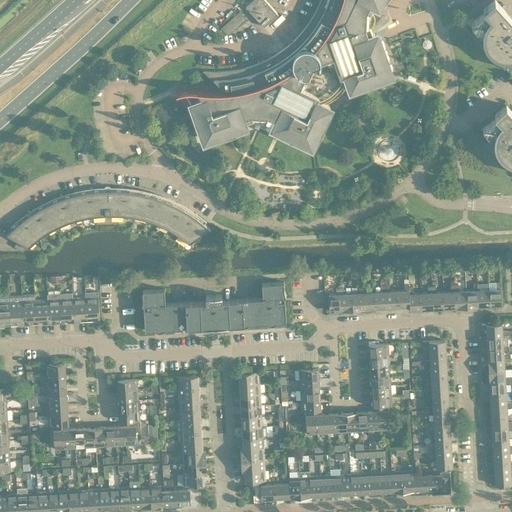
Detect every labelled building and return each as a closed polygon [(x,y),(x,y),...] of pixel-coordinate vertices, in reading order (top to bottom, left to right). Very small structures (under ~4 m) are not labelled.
[(329,104),(321,100),(323,100),(325,99),(327,98),(329,96),(331,95),(333,94),(335,92),(337,90),(339,89),(340,87),(342,85),(343,83),(344,81),(345,78),(348,87),(352,89),(387,77),(391,69),(379,36),(371,33),(368,34),(366,26),(367,26),(368,25),(368,24),(369,23),(370,23),(370,22),(371,21),(371,19),(371,18),(371,17),(370,16),(370,15),(370,14),(369,13),(368,13),(367,12),(366,11),(370,4),(373,6),(381,3),(382,0),(320,0),(320,1),(318,5),(316,9),(314,12),(312,16),(310,19),(308,23),(305,26),(303,30),(300,33),(297,36),(295,39),(292,42),(288,44),(285,47),(282,50),(278,52),(275,54),(271,56),(268,58),(265,60),(262,61),(258,63),(255,64),(251,66),(247,67),(243,68),(239,69),(235,70),(231,70),(227,71),(223,71),(219,71),(215,71),(211,71),(207,71),(203,71),(204,71),(222,91),(213,91),(207,91),(202,90),(199,90),(201,97),(195,99),(191,107),(201,136),(209,140),(242,128),(245,120),(245,119),(250,117),(252,114),(267,115),(268,118),(273,121),(272,122),(275,130),(306,145),(315,142),(331,109),(329,104)] [(278,14),(265,0),(252,0),(245,6),(264,26),(278,14)] [(485,12),(471,22),(483,40),(483,42),(483,43),(484,45),(485,46),(486,48),(487,49),(488,51),(490,49),(495,54),(493,55),(495,56),(496,57),(498,57),(511,68),(511,19),(494,0),(483,10),(485,12)] [(239,11),(221,28),(227,34),(228,35),(229,34),(246,19),(242,14),(239,11)] [(496,117),(482,127),(494,145),(494,147),(495,148),(496,150),(496,152),(497,153),(498,155),(500,156),(502,154),(506,159),(505,160),(506,161),(508,162),(509,162),(510,162),(511,163),(511,111),(506,105),(494,115),(496,117)] [(103,187),(103,190),(99,191),(94,191),(90,191),(85,192),(81,193),(76,194),(72,195),(68,196),(63,198),(59,199),(55,201),(51,203),(47,204),(43,206),(39,209),(35,211),(31,213),(27,216),(24,219),(20,221),(17,224),(14,227),(10,230),(7,234),(6,235),(17,241),(15,246),(22,250),(25,246),(28,248),(28,247),(31,245),(33,243),(36,241),(38,239),(42,236),(45,234),(49,231),(52,229),(56,227),(60,225),(64,224),(68,222),(72,221),(76,220),(80,218),(84,217),(88,217),(92,216),(93,218),(94,218),(94,219),(95,220),(97,220),(98,220),(99,220),(100,220),(101,220),(102,219),(103,219),(104,218),(105,217),(105,215),(111,215),(111,217),(112,218),(113,218),(114,219),(115,219),(116,219),(117,220),(118,219),(119,219),(120,219),(121,218),(122,218),(123,217),(123,215),(127,216),(131,216),(136,217),(140,218),(144,219),(148,220),(152,221),(156,223),(160,225),(164,226),(168,228),(171,230),(175,233),(178,235),(182,237),(185,240),(189,243),(210,229),(206,226),(203,223),(199,220),(196,217),(192,214),(188,212),(184,209),(180,207),(176,205),(172,203),(168,201),(164,200),(160,198),(156,197),(151,195),(147,194),(142,193),(138,192),(134,192),(129,191),(124,190),(120,190),(115,190),(111,190),(111,187),(103,187)] [(165,329),(173,328),(182,328),(187,329),(193,327),(210,326),(215,327),(221,325),(238,324),(243,325),(249,324),(266,323),(271,324),(277,322),(286,321),(284,300),(284,298),(284,296),(286,296),(284,290),(283,282),(262,283),(262,297),(222,300),(222,294),(215,294),(212,295),(205,295),(206,301),(165,303),(164,289),(142,290),(143,298),(142,304),(143,305),(143,306),(144,306),(144,308),(145,330),(154,329),(159,330),(165,329)] [(496,289),(489,289),(489,305),(501,305),(500,282),(496,282),(496,289)] [(409,310),(410,310),(408,287),(408,283),(404,284),(404,290),(397,291),(398,307),(409,306),(409,310)] [(467,307),(478,306),(477,283),(473,283),(473,290),(466,290),(467,307)] [(478,306),(489,305),(489,289),(481,290),(481,283),(477,283),(478,306)] [(387,307),(398,307),(397,291),(389,291),(389,284),(385,285),(387,307)] [(455,307),(467,307),(466,290),(458,291),(458,284),(454,285),(455,307)] [(382,291),(374,292),(375,308),(387,307),(385,285),(381,285),(382,291)] [(444,308),(455,307),(454,285),(450,285),(451,291),(443,292),(444,308)] [(359,293),(351,293),(352,309),(364,309),(362,286),(359,286),(359,293)] [(364,309),(375,308),(374,292),(367,292),(366,286),(362,286),(364,309)] [(421,309),(433,309),(431,286),(427,286),(428,293),(420,293),(421,309)] [(433,309),(444,308),(443,292),(436,292),(435,286),(431,286),(433,309)] [(341,310),(340,287),(336,288),(336,294),(328,295),(328,300),(329,308),(329,311),(341,310)] [(341,310),(352,309),(351,293),(344,294),(344,287),(340,287),(341,310)] [(421,309),(420,293),(413,294),(412,287),(408,287),(410,310),(421,309)] [(47,294),(47,299),(49,324),(49,323),(54,323),(55,323),(55,320),(55,318),(61,317),(60,293),(57,294),(52,294),(51,294),(49,294),(47,294)] [(74,322),(72,298),(72,293),(70,293),(68,293),(67,293),(62,293),(60,293),(61,317),(67,317),(67,318),(68,318),(68,319),(68,322),(69,322),(74,322)] [(87,297),(85,297),(86,316),(93,316),(93,318),(93,321),(94,321),(99,320),(99,321),(100,321),(98,296),(96,296),(94,296),(92,296),(90,297),(87,297)] [(86,316),(85,297),(83,297),(78,297),(77,297),(75,298),(75,297),(72,298),(74,322),(79,321),(79,322),(80,322),(80,319),(80,317),(80,316),(86,316)] [(48,324),(49,324),(47,299),(45,299),(43,299),(42,299),(42,300),(37,300),(35,300),(36,319),(42,319),(42,321),(43,324),(43,323),(48,323),(48,324)] [(29,319),(36,319),(35,300),(32,300),(27,300),(26,300),(24,301),(24,300),(22,301),(23,325),(24,325),(29,324),(29,325),(30,325),(29,322),(29,320),(29,319)] [(4,321),(10,320),(9,301),(7,301),(7,302),(5,302),(2,302),(1,302),(0,302),(0,326),(4,326),(4,323),(4,321)] [(23,325),(22,301),(20,301),(18,301),(16,301),(11,301),(9,301),(10,320),(17,320),(17,321),(17,322),(17,326),(18,325),(23,325)] [(485,324),(486,336),(509,334),(509,330),(502,331),(501,323),(485,324)] [(509,338),(509,334),(486,336),(487,347),(503,346),(502,339),(509,338)] [(429,345),(429,353),(445,352),(445,340),(422,341),(422,346),(429,345)] [(369,344),(369,355),(388,354),(388,353),(388,344),(388,343),(369,344)] [(487,347),(487,358),(510,357),(510,353),(503,354),(503,346),(487,347)] [(446,363),(445,352),(429,353),(430,360),(419,361),(419,365),(446,363)] [(388,355),(388,354),(369,355),(370,365),(389,364),(389,363),(388,355)] [(510,361),(510,357),(487,358),(488,370),(504,369),(504,361),(510,361)] [(46,373),(46,374),(65,373),(65,362),(45,363),(45,365),(46,365),(46,373)] [(446,363),(419,365),(419,369),(430,368),(431,375),(447,374),(446,363)] [(370,365),(370,375),(390,374),(390,373),(389,373),(389,365),(389,364),(370,365)] [(299,379),(299,380),(319,378),(318,368),(299,369),(299,370),(299,379)] [(488,370),(489,381),(511,380),(511,379),(511,375),(505,376),(504,369),(488,370)] [(239,383),(239,384),(259,383),(259,382),(258,373),(258,371),(239,372),(239,374),(240,383),(239,383)] [(66,383),(65,373),(46,374),(46,375),(47,383),(47,384),(66,383)] [(390,375),(390,374),(370,375),(371,385),(390,384),(390,375)] [(447,374),(431,375),(431,383),(424,383),(425,387),(447,386),(447,374)] [(178,387),(198,386),(197,376),(197,375),(178,376),(178,377),(179,387),(178,387)] [(118,390),(138,389),(137,388),(137,380),(137,378),(118,380),(118,390)] [(319,389),(319,378),(299,380),(300,380),(300,389),(300,390),(319,389)] [(511,384),(511,380),(489,381),(489,393),(506,392),(505,384),(511,384)] [(66,393),(66,383),(47,384),(47,385),(47,394),(47,395),(66,393)] [(259,383),(239,384),(240,384),(240,394),(240,395),(260,393),(259,393),(259,383)] [(371,385),(372,396),(391,395),(391,394),(390,385),(390,384),(371,385)] [(198,387),(198,386),(178,387),(179,388),(179,397),(179,398),(199,397),(199,396),(198,396),(198,387)] [(447,386),(425,387),(425,391),(431,391),(432,398),(448,397),(447,386)] [(118,390),(119,400),(138,399),(138,398),(137,390),(138,390),(138,389),(118,390)] [(320,399),(319,389),(300,390),(300,391),(301,399),(301,400),(320,399)] [(489,393),(490,404),(511,402),(511,398),(506,399),(506,392),(489,393)] [(67,404),(66,393),(47,395),(48,404),(48,405),(67,404)] [(260,394),(260,393),(240,395),(241,405),(260,404),(259,394),(260,394)] [(391,395),(372,396),(372,406),(382,406),(387,405),(391,405),(391,404),(391,395)] [(199,398),(199,397),(179,398),(179,399),(180,408),(180,409),(199,408),(199,407),(198,398),(199,398)] [(448,397),(432,398),(432,406),(426,406),(426,410),(449,409),(448,397)] [(138,399),(119,400),(119,411),(139,410),(139,409),(138,400),(138,399)] [(301,411),(305,410),(311,410),(320,409),(320,399),(301,400),(301,401),(301,409),(301,411)] [(511,406),(511,402),(490,404),(491,416),(507,415),(507,407),(511,406)] [(68,414),(67,404),(48,405),(48,406),(49,414),(48,414),(48,415),(68,414)] [(260,405),(260,404),(241,405),(241,406),(242,415),(241,415),(241,416),(261,415),(261,414),(260,405)] [(382,410),(377,410),(378,429),(380,429),(386,429),(387,429),(389,429),(389,422),(388,422),(388,418),(388,415),(388,411),(388,410),(387,405),(382,406),(382,410)] [(199,408),(180,409),(181,419),(180,419),(180,420),(200,418),(199,408)] [(449,409),(426,410),(426,414),(433,414),(433,421),(449,420),(449,409)] [(120,421),(129,421),(139,420),(139,419),(139,410),(119,411),(120,421)] [(311,414),(311,410),(305,410),(305,415),(305,416),(306,416),(306,420),(306,423),(306,427),(306,434),(309,434),(309,433),(315,433),(317,433),(316,414),(311,414)] [(377,410),(372,411),(367,411),(368,430),(369,430),(377,429),(377,430),(378,429),(377,410)] [(358,431),(357,411),(347,412),(348,431),(349,431),(357,431),(358,431)] [(357,411),(358,431),(359,431),(367,430),(368,430),(367,411),(357,411)] [(338,432),(336,412),(336,413),(326,413),(327,433),(328,432),(337,432),(338,432)] [(347,412),(336,412),(338,432),(347,431),(348,431),(347,412)] [(326,413),(316,414),(317,433),(318,433),(326,432),(326,433),(327,433),(326,413)] [(49,426),(53,425),(59,425),(68,424),(68,414),(48,415),(48,416),(49,416),(49,424),(49,426)] [(242,426),(242,427),(262,426),(262,425),(261,425),(261,416),(261,415),(241,416),(241,417),(242,417),(242,426)] [(491,416),(491,427),(511,425),(511,421),(507,422),(507,415),(491,416)] [(200,418),(180,420),(177,420),(177,431),(201,429),(200,429),(200,419),(200,418)] [(129,425),(125,425),(126,445),(129,444),(135,444),(137,444),(137,439),(138,439),(140,437),(139,420),(129,421),(129,425)] [(449,420),(433,421),(434,429),(427,429),(427,433),(450,432),(449,420)] [(62,448),(65,448),(64,429),(59,429),(59,425),(53,425),(53,430),(54,449),(56,449),(62,448)] [(126,445),(125,425),(115,426),(116,445),(117,445),(125,444),(125,445),(126,445)] [(265,425),(262,426),(242,427),(243,437),(243,438),(266,436),(265,425)] [(511,429),(511,425),(491,427),(492,438),(508,437),(508,430),(511,429)] [(106,446),(105,426),(94,427),(95,446),(96,446),(105,446),(106,446)] [(105,426),(106,446),(107,446),(115,445),(116,445),(115,426),(105,426)] [(94,427),(84,428),(85,447),(86,447),(95,446),(94,427)] [(74,428),(64,429),(65,448),(66,448),(74,447),(74,448),(75,448),(74,428)] [(85,447),(84,428),(74,428),(75,448),(76,447),(84,447),(85,447)] [(201,430),(201,429),(177,431),(178,441),(182,441),(201,440),(201,439),(200,430),(201,430)] [(8,430),(0,430),(0,440),(8,440),(8,439),(8,431),(8,430)] [(450,432),(427,433),(428,437),(434,436),(435,444),(451,443),(450,432)] [(240,448),(240,449),(263,447),(267,447),(266,436),(243,438),(243,448),(240,448)] [(492,438),(493,450),(511,448),(511,444),(509,445),(508,437),(492,438)] [(0,450),(9,450),(9,449),(8,441),(8,440),(0,440),(0,450)] [(182,451),(182,452),(205,451),(205,450),(202,450),(201,441),(201,440),(182,441),(182,442),(182,451)] [(451,443),(435,444),(435,451),(428,452),(429,456),(451,454),(451,443)] [(263,447),(240,449),(241,456),(240,456),(240,458),(241,458),(241,459),(264,458),(263,457),(263,448),(263,447)] [(511,448),(493,450),(494,461),(510,460),(509,453),(511,452),(511,448)] [(0,460),(10,460),(10,459),(9,459),(9,451),(9,450),(0,450),(0,460)] [(205,451),(182,452),(182,453),(183,453),(183,462),(183,463),(206,461),(206,460),(206,458),(205,451)] [(161,453),(162,464),(168,464),(170,464),(169,453),(161,453)] [(451,454),(429,456),(429,460),(435,459),(436,467),(452,466),(451,454)] [(241,469),(241,470),(264,469),(264,468),(263,459),(264,459),(264,458),(241,459),(241,461),(241,462),(241,469)] [(10,460),(0,460),(0,471),(10,471),(10,470),(10,461),(10,460)] [(494,461),(494,472),(511,471),(511,467),(510,468),(510,460),(494,461)] [(206,463),(206,461),(183,463),(184,473),(207,472),(206,472),(206,464),(206,463)] [(264,469),(241,470),(241,471),(245,471),(245,480),(245,481),(265,480),(265,479),(264,469)] [(413,490),(411,470),(402,471),(401,471),(403,490),(413,490)] [(427,488),(426,475),(412,476),(412,470),(411,470),(413,490),(413,489),(427,488)] [(392,491),(391,471),(390,471),(390,472),(382,472),(381,472),(382,491),(392,491)] [(403,490),(401,471),(392,471),(391,471),(392,491),(403,490)] [(511,475),(511,471),(494,472),(495,484),(511,483),(511,475)] [(207,472),(184,473),(184,474),(184,484),(184,485),(204,484),(204,482),(203,473),(207,473),(207,472)] [(382,491),(381,472),(380,472),(372,473),(371,473),(372,492),(382,491)] [(362,492),(361,473),(360,473),(351,474),(350,474),(351,493),(362,492)] [(372,492),(371,473),(370,473),(362,473),(361,473),(362,492),(372,492)] [(341,494),(340,474),(339,474),(339,475),(331,475),(330,475),(331,494),(341,494)] [(351,493),(350,474),(349,474),(341,475),(341,474),(340,474),(341,494),(351,493)] [(426,475),(427,488),(442,488),(441,477),(441,474),(440,474),(426,475)] [(331,494),(330,475),(329,475),(321,476),(320,476),(321,495),(331,494)] [(311,496),(309,476),(300,477),(299,477),(300,496),(311,496)] [(321,495),(320,476),(319,476),(310,476),(309,476),(311,496),(311,495),(321,495)] [(290,497),(289,477),(288,477),(289,483),(275,484),(276,497),(290,497)] [(300,496),(299,477),(298,477),(290,478),(290,477),(289,477),(290,497),(300,496)] [(261,498),(276,497),(275,484),(260,485),(261,498)] [(151,505),(161,504),(160,485),(159,485),(151,486),(150,486),(151,505)] [(162,504),(175,503),(175,490),(161,491),(161,485),(160,485),(161,504),(162,504)] [(130,487),(129,487),(131,506),(140,506),(141,506),(140,486),(139,486),(139,487),(130,487)] [(141,506),(151,505),(150,486),(149,486),(140,486),(141,506)] [(120,507),(131,506),(129,487),(120,488),(119,488),(120,507)] [(100,508),(110,507),(109,488),(108,488),(99,489),(100,508)] [(110,507),(120,507),(119,488),(118,488),(110,488),(109,488),(110,507)] [(80,509),(90,509),(88,489),(88,490),(79,490),(78,490),(79,509),(80,509)] [(90,509),(100,508),(99,489),(98,489),(89,490),(89,489),(88,489),(90,509)] [(190,489),(175,490),(175,503),(190,503),(190,489)] [(69,510),(79,509),(78,490),(77,490),(69,491),(68,491),(69,510)] [(58,510),(59,510),(58,491),(57,491),(49,492),(48,492),(49,511),(58,510)] [(59,510),(69,510),(68,491),(67,491),(59,491),(58,491),(59,510)] [(28,511),(31,511),(39,511),(38,492),(37,492),(37,493),(28,493),(27,493),(28,511)] [(39,511),(49,511),(48,492),(47,492),(38,493),(38,492),(39,511)] [(18,511),(28,511),(27,493),(26,493),(18,494),(17,494),(18,511)] [(7,511),(18,511),(17,494),(16,494),(7,494),(7,511)]
